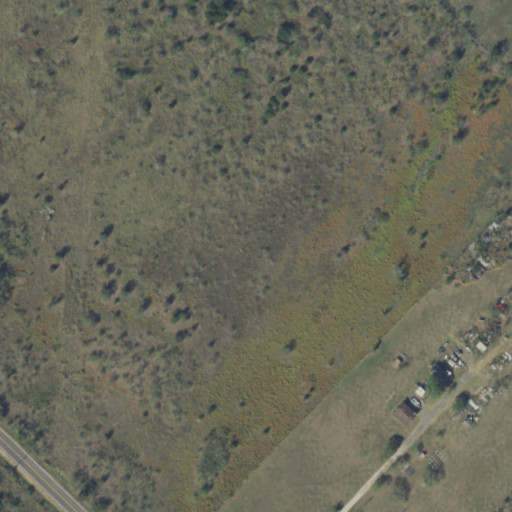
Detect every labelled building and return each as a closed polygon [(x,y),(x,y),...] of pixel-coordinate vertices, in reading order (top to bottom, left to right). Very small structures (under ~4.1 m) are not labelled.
[(480,343),(487,349),(483,354),(480,352),(476,350),(477,349),(476,347),(480,343)] [(397,359),(401,364),(397,369),(392,364),(397,359)] [(438,366),(451,378),(443,387),(430,375),(438,366)] [(420,388),(427,393),(422,399),(416,393),(420,388)] [(405,405),(417,416),(405,429),(392,416),(403,403),(405,405)] [(460,425),(467,418),(472,423),(466,430),(460,425)]
